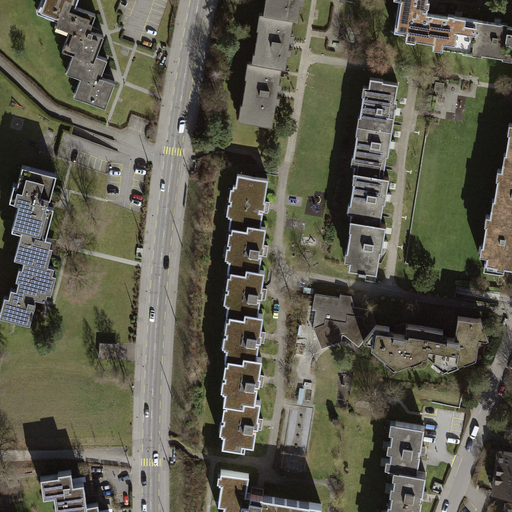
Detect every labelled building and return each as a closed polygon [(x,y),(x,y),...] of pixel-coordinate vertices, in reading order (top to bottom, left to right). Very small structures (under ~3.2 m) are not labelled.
[(42,0),(37,15),(56,22),(62,6),(74,10),(77,0),(42,0)] [(265,0),(264,13),(294,18),(298,19),(300,4),(304,4),(304,0),(265,0)] [(416,39),(424,40),(429,14),(426,14),(427,6),(429,7),(430,1),(426,0),(399,0),(394,31),(407,33),(406,40),(415,41),(416,39)] [(73,56),(93,64),(95,57),(102,38),(88,33),(94,18),(74,10),(62,6),(56,22),(54,28),(68,33),(62,52),(73,56)] [(291,34),(294,18),(264,13),(260,13),(258,29),(260,30),(256,53),(254,53),(253,63),(283,67),(286,68),(288,54),(291,55),(292,49),(289,48),(290,40),(294,41),(295,35),(291,34)] [(448,17),(429,14),(424,40),(434,42),(433,48),(443,50),(443,47),(463,51),(463,53),(473,55),(478,21),(454,17),(455,15),(448,14),(448,17)] [(502,24),(478,21),(473,55),(482,56),(482,54),(502,57),(502,59),(511,61),(511,60),(511,27),(508,27),(508,24),(502,23),(502,24)] [(93,64),(73,56),(67,74),(81,80),(74,98),(83,101),(105,109),(114,84),(99,79),(106,61),(95,57),(93,64)] [(281,81),(283,67),(253,63),(249,62),(247,77),(248,77),(244,104),(243,104),(240,121),(274,126),(278,103),(281,103),(282,96),(279,96),(280,89),(283,89),(284,82),(281,81)] [(395,131),(399,102),(398,102),(400,84),(385,82),(386,80),(374,78),(372,88),(366,87),(364,96),(366,97),(362,117),(361,117),(360,126),(395,131)] [(432,86),(435,86),(434,94),(443,95),(444,86),(439,86),(440,80),(433,79),(432,86)] [(391,155),(395,131),(360,126),(358,136),(360,136),(356,157),(355,157),(353,166),(357,167),(356,173),(385,178),(389,155),(391,155)] [(423,217),(435,133),(419,131),(407,215),(423,217)] [(511,166),(504,166),(503,173),(498,172),(496,181),(498,181),(495,201),(492,201),(491,208),(493,208),(492,212),(511,214),(511,166)] [(18,209),(12,232),(21,235),(22,232),(46,238),(53,209),(42,206),(43,203),(49,204),(56,177),(22,168),(17,187),(12,186),(7,206),(18,209)] [(391,178),(385,178),(356,173),(354,184),(356,184),(353,204),(351,204),(349,213),(353,214),(352,221),(382,226),(385,203),(387,203),(391,178)] [(265,204),(269,181),(240,176),(238,188),(233,187),(228,217),(233,218),(231,229),(248,232),(249,227),(261,229),(263,215),(268,216),(269,205),(265,204)] [(511,214),(492,212),(491,218),(486,217),(485,227),(487,227),(484,248),(482,247),(481,256),(488,257),(487,268),(490,269),(490,265),(497,266),(497,269),(501,269),(501,273),(504,273),(505,267),(511,268),(511,214)] [(387,227),(382,226),(352,221),(350,231),(352,231),(349,252),(347,252),(346,260),(351,261),(350,269),(360,271),(359,274),(367,275),(367,272),(377,273),(381,250),(383,251),(387,227)] [(266,230),(261,229),(249,227),(248,232),(231,229),(226,259),(231,260),(230,270),(248,273),(249,267),(260,269),(262,258),(266,259),(268,248),(263,247),(266,230)] [(46,238),(22,232),(21,235),(14,260),(25,263),(47,268),(53,248),(50,248),(52,240),(46,238)] [(47,268),(25,263),(23,270),(20,269),(17,281),(20,282),(18,291),(12,290),(10,299),(5,298),(0,318),(32,326),(38,300),(46,302),(48,294),(52,295),(57,276),(53,275),(54,270),(47,268)] [(265,270),(260,269),(249,267),(248,273),(230,270),(224,303),(230,304),(228,315),(244,317),(245,312),(258,314),(260,302),(265,302),(267,291),(262,290),(265,270)] [(358,350),(365,341),(376,327),(371,312),(353,309),(353,305),(350,297),(340,296),(340,300),(314,296),(311,313),(315,313),(313,331),(322,352),(341,344),(341,337),(344,337),(358,350)] [(263,315),(258,314),(245,312),(244,317),(228,315),(223,347),(228,348),(226,359),(243,362),(244,356),(256,358),(258,345),(264,346),(266,334),(260,333),(263,315)] [(441,331),(427,329),(425,349),(427,350),(426,356),(442,370),(475,358),(478,340),(487,339),(480,321),(457,318),(454,341),(440,339),(441,331)] [(393,368),(426,356),(427,350),(425,349),(427,329),(405,326),(404,334),(388,332),(388,328),(376,327),(365,341),(370,343),(369,350),(393,368)] [(119,343),(99,343),(99,359),(118,359),(119,343)] [(261,359),(256,358),(244,356),(243,362),(226,359),(221,391),(226,392),(224,405),(243,409),(244,401),(254,402),(256,390),(262,391),(264,379),(258,378),(261,359)] [(403,399),(459,410),(460,404),(462,399),(406,387),(403,399)] [(261,403),(254,402),(244,401),(243,409),(224,405),(220,432),(226,433),(223,446),(242,449),(243,443),(254,445),(256,434),(260,434),(262,422),(258,421),(261,403)] [(385,468),(393,470),(418,473),(422,442),(425,427),(422,427),(391,422),(389,433),(393,433),(392,443),(389,443),(387,451),(392,452),(391,459),(387,459),(385,468)] [(511,453),(497,452),(492,494),(511,496),(511,453)] [(388,504),(387,511),(419,511),(425,474),(418,473),(393,470),(392,478),(395,478),(394,486),(391,485),(389,494),(392,494),(391,504),(388,504)] [(319,511),(321,506),(245,495),(248,475),(221,471),(220,474),(218,474),(217,481),(222,481),(219,502),(225,503),(223,511),(319,511)] [(55,511),(80,511),(85,511),(85,506),(82,485),(72,486),(70,473),(58,475),(58,477),(40,480),(42,499),(53,497),(55,511)]
